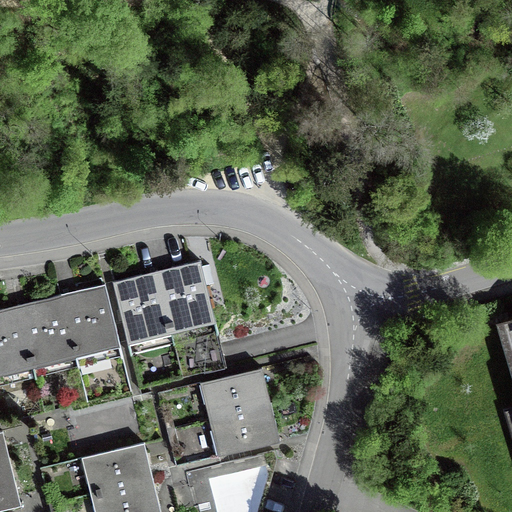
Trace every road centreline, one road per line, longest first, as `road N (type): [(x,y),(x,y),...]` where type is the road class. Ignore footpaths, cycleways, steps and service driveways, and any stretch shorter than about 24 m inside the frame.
road 1 (residential): [(0,241),(181,207),(223,207),(284,229),(338,276),(352,304)]
road 2 (track): [(318,19),(375,240),(413,292)]
road 3 (residential): [(324,485),(349,373),(352,304)]
road 4 (residential): [(352,304),(511,266)]
